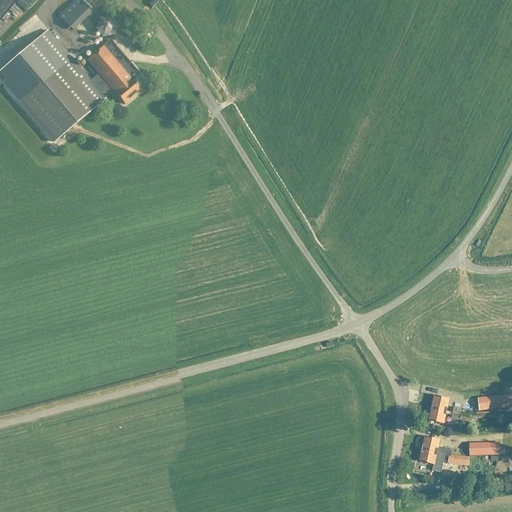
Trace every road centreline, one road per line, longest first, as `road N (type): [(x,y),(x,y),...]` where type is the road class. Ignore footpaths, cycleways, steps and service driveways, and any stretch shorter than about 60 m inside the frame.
road 1 (unclassified): [(0,421),(357,324)]
road 2 (unclassified): [(357,324),(168,41)]
road 3 (unclassified): [(391,511),(399,397),(357,324)]
